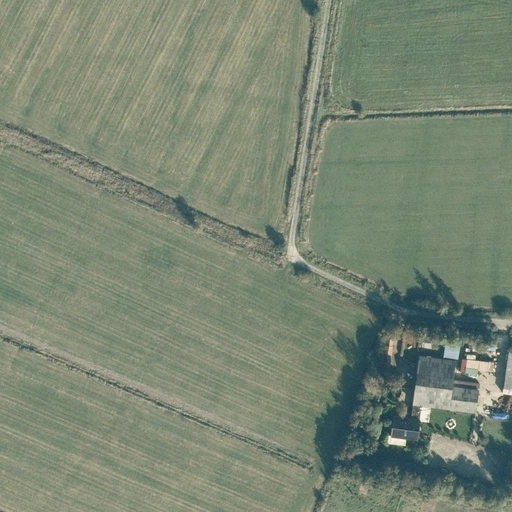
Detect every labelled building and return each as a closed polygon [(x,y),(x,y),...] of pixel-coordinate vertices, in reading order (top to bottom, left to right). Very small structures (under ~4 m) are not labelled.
[(461,356),(461,342),(446,342),(446,356),(461,356)] [(393,367),(393,344),(382,344),(382,366),(393,367)] [(511,353),(508,353),(503,385),(511,386),(511,353)] [(456,358),(420,354),(412,414),(417,416),(420,406),(474,413),(477,386),(453,383),(456,358)] [(468,357),(467,366),(487,369),(488,360),(468,357)] [(417,416),(392,414),(390,439),(416,441),(417,416)]
